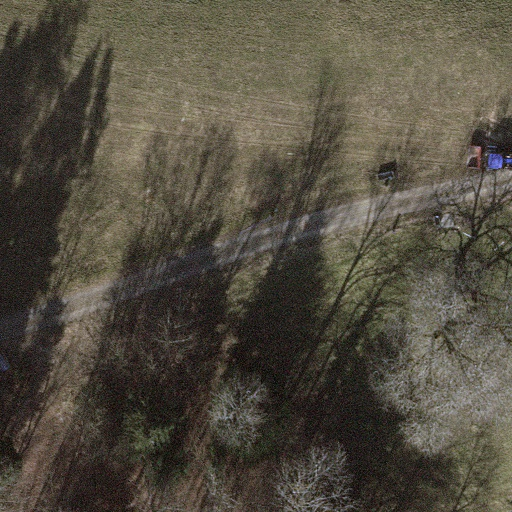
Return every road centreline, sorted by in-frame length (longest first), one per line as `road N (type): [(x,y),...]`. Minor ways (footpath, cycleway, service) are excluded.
road 1 (track): [(138,313),(332,242),(511,206)]
road 2 (track): [(0,346),(138,313)]
